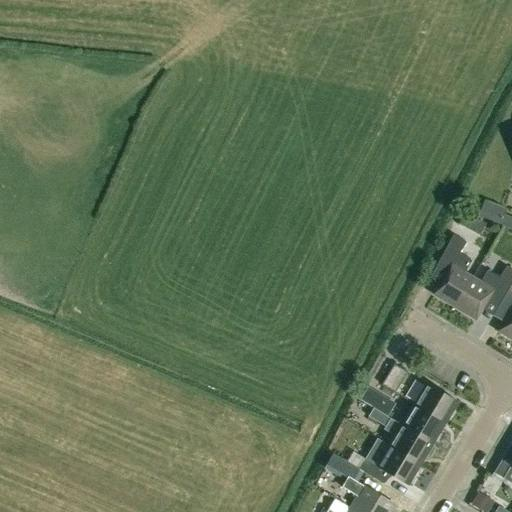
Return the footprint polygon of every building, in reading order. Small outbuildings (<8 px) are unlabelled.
[(465,212),(458,224),(465,228),(471,216),(465,212)] [(511,218),(503,215),(499,223),(511,228),(511,218)] [(495,251),(505,255),(511,238),(511,233),(504,230),(495,251)] [(435,295),(455,307),(473,277),(466,273),(473,261),(460,253),(467,243),(454,234),(437,267),(447,273),(435,295)] [(499,306),(505,297),(511,284),(511,269),(507,266),(500,278),(488,270),(481,282),(473,277),(455,307),(476,320),(488,299),(499,306)] [(511,284),(505,297),(511,301),(511,308),(498,331),(511,339),(511,284)] [(407,371),(394,363),(381,385),(394,393),(407,371)] [(413,404),(445,423),(457,401),(426,383),(413,404)] [(374,408),(388,417),(394,406),(396,403),(368,386),(367,389),(360,400),(374,408)] [(433,444),(445,423),(413,404),(401,425),(433,444)] [(401,425),(388,417),(374,408),(368,417),(385,427),(384,429),(395,436),(389,445),(421,464),(427,454),(431,456),(436,446),(433,444),(401,425)] [(421,464),(389,445),(377,466),(363,458),(357,468),(383,483),(389,473),(409,485),(421,464)] [(511,453),(507,450),(494,472),(504,478),(511,466),(511,453)] [(328,466),(339,473),(346,462),(335,455),(328,466)] [(356,496),(350,507),(358,511),(392,511),(396,505),(348,476),(341,487),(356,496)] [(473,504),(486,511),(492,502),(479,494),(473,504)]
